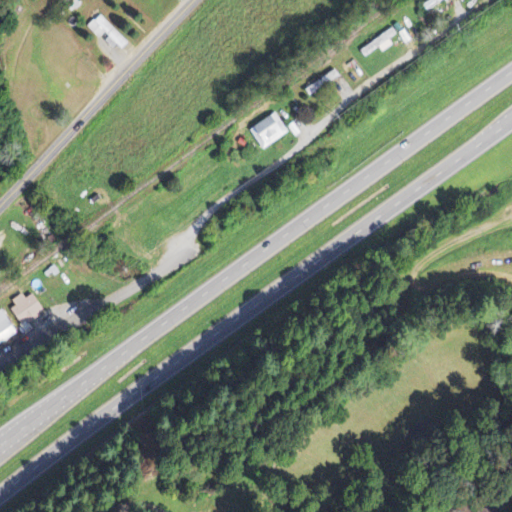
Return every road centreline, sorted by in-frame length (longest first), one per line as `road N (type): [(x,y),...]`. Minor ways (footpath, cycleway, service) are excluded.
road 1 (trunk): [(0,495),(511,117)]
road 2 (trunk): [(511,69),(0,445)]
road 3 (residential): [(0,360),(182,248),(227,197),(483,0)]
road 4 (tertiary): [(0,204),(195,0)]
